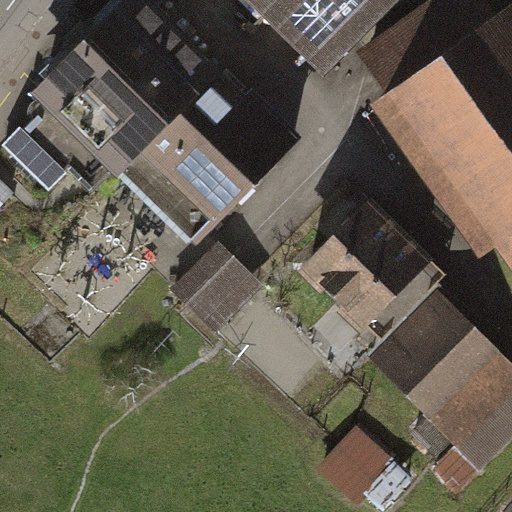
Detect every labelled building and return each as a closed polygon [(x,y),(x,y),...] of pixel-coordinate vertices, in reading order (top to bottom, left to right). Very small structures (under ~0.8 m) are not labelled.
[(114,171),(214,70),(142,0),(114,0),(23,93),(38,107),(0,146),(0,147),(40,186),(61,164),(82,185),(105,162),(114,171)] [(239,0),(304,64),(367,0),(239,0)] [(511,55),(475,0),(428,0),(355,53),(511,272),(511,55)] [(286,140),(214,70),(114,171),(188,242),(286,140)] [(511,438),(511,371),(371,229),(307,292),(465,453),(481,469),(511,438)] [(174,286),(220,331),(269,282),(223,236),(174,286)] [(325,464),(366,501),(404,461),(363,423),(325,464)]
